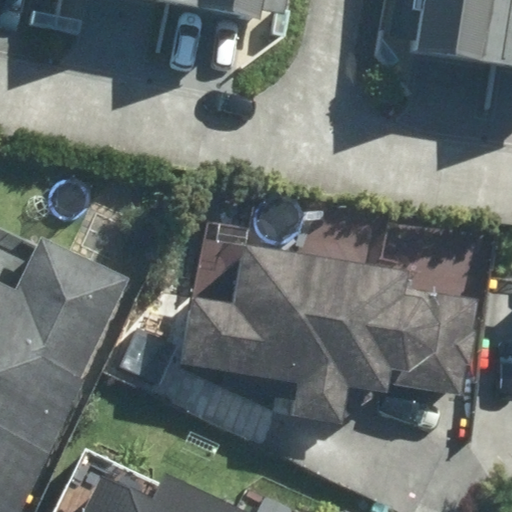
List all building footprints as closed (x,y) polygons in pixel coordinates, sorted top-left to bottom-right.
[(153,0),(101,0),(151,9),(153,0)] [(263,0),(198,0),(195,15),(258,27),(263,0)] [(511,0),(421,0),(416,59),(511,68),(511,0)] [(0,511),(31,511),(133,286),(34,241),(21,269),(0,259),(0,511)] [(184,304),(176,369),(290,382),(286,421),(338,427),(342,395),(388,400),(390,388),(469,397),(480,301),(402,292),(405,271),(237,252),(231,309),(184,304)] [(228,511),(78,440),(43,511),(228,511)]
